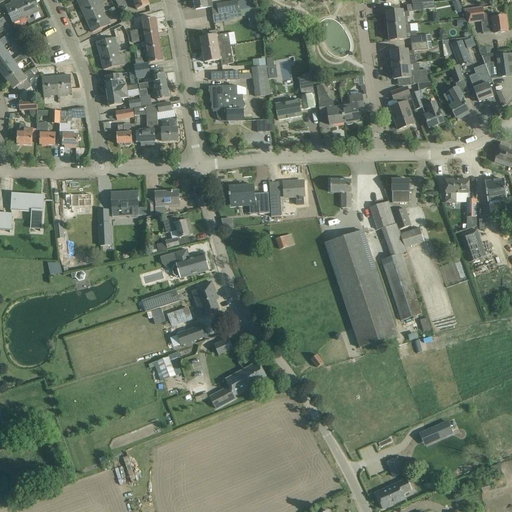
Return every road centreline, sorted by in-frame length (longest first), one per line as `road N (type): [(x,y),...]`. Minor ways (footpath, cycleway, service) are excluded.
road 1 (unclassified): [(365,511),(322,425),(238,293),(197,167)]
road 2 (residential): [(197,167),(380,156)]
road 3 (residential): [(101,170),(85,80),(50,0)]
road 4 (unclassified): [(197,167),(170,0)]
road 5 (residential): [(380,156),(358,0)]
road 6 (residential): [(380,156),(474,146),(511,120)]
